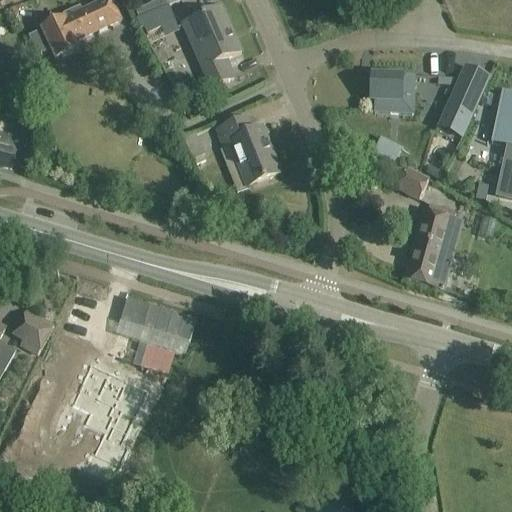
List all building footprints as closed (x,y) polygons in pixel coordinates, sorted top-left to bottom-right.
[(64,21),(42,31),(48,44),(57,62),(78,52),(75,44),(120,24),(110,2),(92,10),(82,15),(79,9),(62,17),(64,21)] [(139,20),(136,21),(140,31),(143,30),(146,36),(161,30),(175,22),(169,8),(139,20)] [(199,21),(194,11),(185,15),(189,25),(191,24),(199,21)] [(221,11),(203,19),(191,24),(189,25),(203,56),(197,59),(211,91),(234,81),(226,62),(241,56),(221,11)] [(466,70),(439,131),(461,141),(488,80),(466,70)] [(413,117),(414,79),(371,77),(370,103),(374,104),(374,115),(413,117)] [(493,144),(509,147),(498,198),(511,201),(511,98),(503,96),(504,94),(502,93),(491,146),(492,146),(493,144)] [(246,123),(227,130),(218,134),(224,149),(230,146),(248,190),(280,178),(262,132),(251,136),(246,123)] [(0,168),(11,171),(13,167),(22,170),(33,128),(22,125),(18,140),(7,137),(0,135),(0,168)] [(185,143),(194,162),(205,156),(196,137),(185,143)] [(386,181),(397,184),(400,173),(389,170),(386,181)] [(429,184),(407,173),(397,193),(419,204),(429,184)] [(478,186),(475,201),(485,203),(488,188),(478,186)] [(429,207),(427,215),(424,214),(404,282),(443,293),(463,225),(453,222),(456,214),(429,207)] [(228,218),(221,221),(226,231),(233,228),(228,218)] [(115,309),(105,330),(170,359),(181,338),(115,309)] [(37,358),(55,328),(27,311),(11,337),(23,344),(20,349),(37,358)] [(16,354),(0,344),(0,341),(6,332),(0,328),(0,373),(3,376),(16,354)] [(153,384),(90,356),(75,388),(77,389),(61,422),(85,433),(89,423),(102,429),(85,466),(115,479),(132,442),(126,440),(137,416),(141,417),(156,385),(153,384)]
